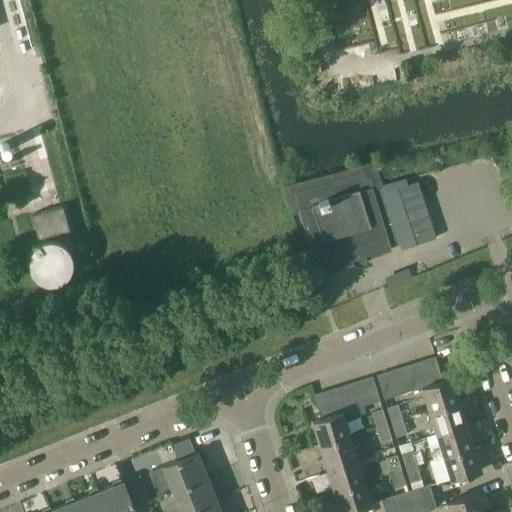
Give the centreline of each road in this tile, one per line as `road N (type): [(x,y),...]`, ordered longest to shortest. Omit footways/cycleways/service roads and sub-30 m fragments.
road 1 (residential): [(0,486),(235,394)]
road 2 (residential): [(235,394),(470,303)]
road 3 (residential): [(511,442),(470,303)]
road 4 (residential): [(275,511),(235,394)]
